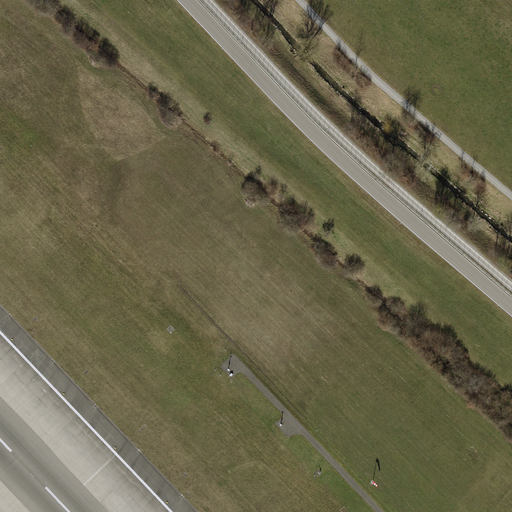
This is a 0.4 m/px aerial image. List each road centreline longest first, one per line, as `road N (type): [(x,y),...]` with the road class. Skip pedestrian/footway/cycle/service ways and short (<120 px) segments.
road 1 (track): [(206,0),(340,136),(511,286)]
road 2 (track): [(511,196),(371,74),(300,0)]
